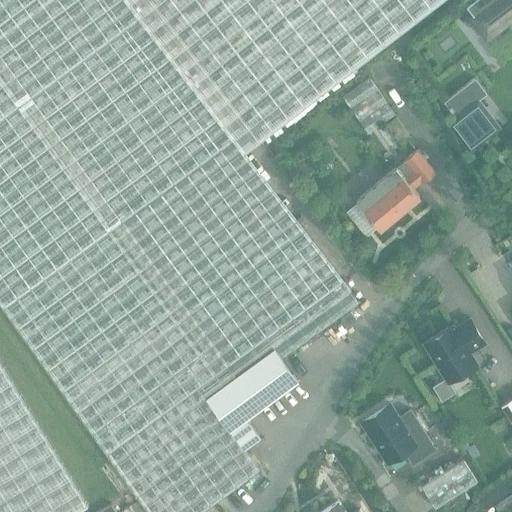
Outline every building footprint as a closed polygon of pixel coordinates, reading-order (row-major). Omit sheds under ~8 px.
[(0,0),(0,298),(47,364),(152,511),(200,511),(259,469),(245,450),(204,394),(272,345),(281,358),(360,301),(347,285),(244,151),(219,119),(210,109),(125,0),(0,0)] [(125,0),(210,109),(219,119),(244,151),(258,140),(438,0),(125,0)] [(511,0),(475,0),(466,7),(472,15),(469,17),(486,39),(511,19),(511,0)] [(370,77),(342,96),(369,133),(396,113),(370,77)] [(455,117),(448,122),(469,151),(500,128),(479,100),(478,99),(455,117)] [(396,117),(386,124),(400,144),(410,137),(396,117)] [(356,201),(362,207),(368,214),(365,216),(370,222),(373,222),(379,229),(400,211),(402,214),(409,208),(407,206),(419,195),(413,187),(421,180),(423,183),(435,173),(416,150),(404,160),(405,161),(356,201)] [(427,341),(454,383),(482,364),(473,351),(489,341),(473,317),(458,327),(455,322),(427,341)] [(297,380),(281,358),(272,345),(204,394),(245,450),(260,438),(244,417),(297,380)] [(77,511),(88,506),(0,362),(0,511),(77,511)] [(511,397),(501,405),(511,421),(511,397)] [(361,420),(388,462),(405,451),(413,464),(436,449),(410,409),(398,417),(389,402),(361,420)] [(469,446),(466,448),(467,449),(473,458),(480,454),(473,444),(469,446)] [(462,459),(421,485),(435,507),(476,481),(462,459)] [(362,511),(360,508),(354,511),(343,511),(337,502),(322,511),(362,511)] [(111,503),(98,511),(115,511),(117,511),(111,503)]
